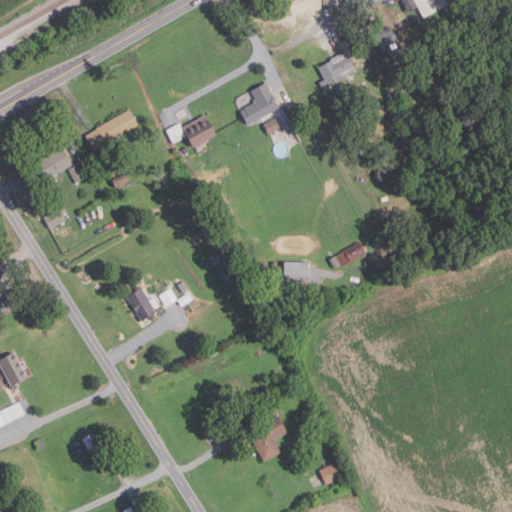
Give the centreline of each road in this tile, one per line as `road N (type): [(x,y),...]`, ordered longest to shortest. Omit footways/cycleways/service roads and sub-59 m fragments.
road 1 (residential): [(201,511),(0,188)]
road 2 (primary): [(0,110),(192,0)]
